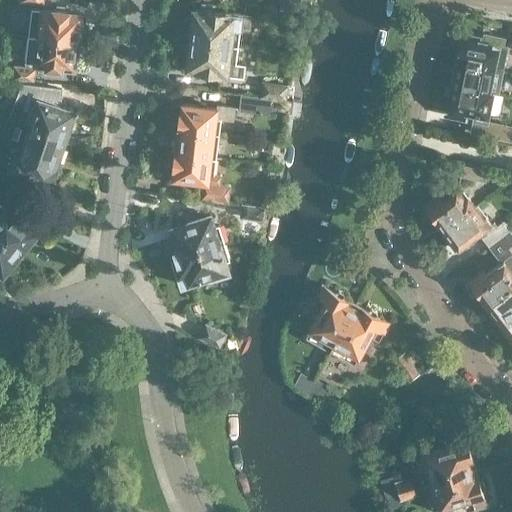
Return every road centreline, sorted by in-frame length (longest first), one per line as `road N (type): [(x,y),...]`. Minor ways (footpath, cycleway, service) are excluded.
road 1 (residential): [(511,396),(394,227),(390,202),(430,0)]
road 2 (unclassified): [(100,295),(144,0)]
road 3 (residential): [(100,295),(149,329),(177,465),(197,511)]
